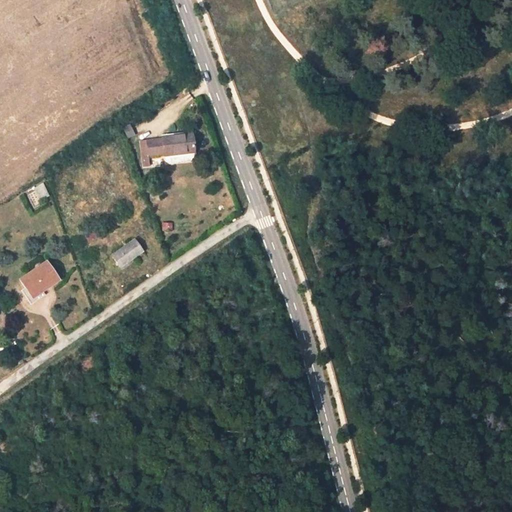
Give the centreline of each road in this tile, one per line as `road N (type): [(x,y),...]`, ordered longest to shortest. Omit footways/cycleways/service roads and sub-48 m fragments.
road 1 (residential): [(0,389),(260,210)]
road 2 (tertiary): [(350,511),(305,337),(260,210)]
road 3 (tertiary): [(260,210),(182,0)]
